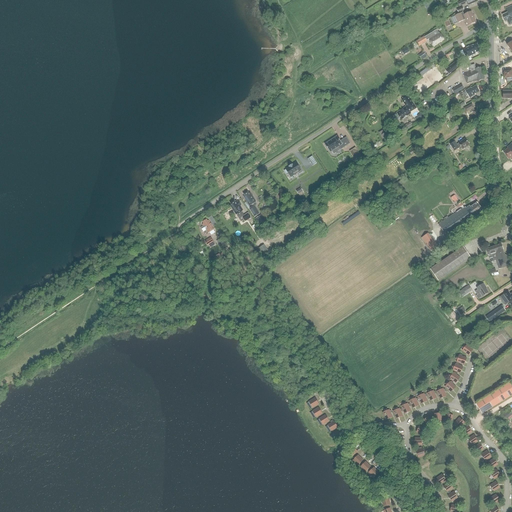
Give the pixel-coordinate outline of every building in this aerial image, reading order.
[(511,5),(505,9),(507,13),(502,15),(505,22),(507,21),(509,25),(511,24),(511,20),(511,21),(511,20),(511,5)] [(463,13),(461,14),(455,16),(458,23),(464,21),(464,20),(466,19),(469,26),(477,22),(475,19),(476,18),(474,16),(472,12),(464,15),(463,13)] [(444,40),(439,32),(439,33),(437,30),(432,32),(424,37),(415,42),(418,47),(427,41),(429,39),(433,46),(444,40)] [(480,51),(477,44),(473,46),(473,45),(463,50),(466,58),(476,54),(475,53),(480,51)] [(418,54),(421,59),(427,57),(424,51),(418,54)] [(449,75),(461,65),(457,61),(445,70),(449,75)] [(482,70),(481,68),(476,69),(475,65),(471,66),(469,67),(470,71),(463,74),(467,84),(473,82),(473,83),(478,81),(478,82),(485,80),(483,73),(484,72),(483,70),(482,70)] [(428,68),(420,73),(422,76),(430,71),(428,68)] [(456,86),(462,83),(459,78),(448,84),(450,87),(455,84),(456,86)] [(464,88),(461,84),(453,89),(455,93),(464,88)] [(466,100),(470,98),(475,95),(474,94),(479,91),(476,86),(471,89),(471,88),(466,91),(462,94),(466,100)] [(503,99),(508,99),(509,99),(510,99),(511,98),(511,91),(503,91),(503,99)] [(401,99),(406,106),(396,113),(401,120),(411,113),(410,112),(416,107),(408,95),(401,99)] [(482,117),(478,110),(475,111),(474,108),(472,104),(464,109),(466,113),(470,111),(471,113),(475,121),(482,117)] [(413,126),(410,122),(404,126),(407,130),(413,126)] [(391,137),(387,131),(380,135),(384,141),(391,137)] [(323,141),(328,149),(336,143),(338,146),(348,139),(344,133),(338,137),(335,132),(323,141)] [(455,151),(461,147),(462,149),(469,145),(465,139),(458,144),(459,144),(457,145),(455,141),(450,145),(455,151)] [(511,143),(511,144),(507,148),(508,149),(503,152),(509,160),(511,157),(511,143)] [(303,172),(301,168),(300,169),(296,163),(293,165),(293,164),(292,164),(293,165),(289,167),(288,167),(289,167),(286,169),(288,173),(291,177),(293,176),(298,173),(299,175),(299,174),(302,172),(303,172)] [(301,188),(296,191),(298,194),(299,194),(301,197),(304,194),(303,191),(301,188)] [(245,196),(244,197),(250,206),(251,205),(252,207),(254,206),(257,205),(254,200),(250,193),(249,194),(248,192),(244,195),(245,196)] [(241,212),(243,211),(240,206),(241,206),(238,202),(237,202),(237,201),(235,202),(234,201),(230,204),(231,205),(230,206),(236,215),(237,215),(241,222),(244,220),(245,221),(251,218),(248,213),(244,216),(241,212)] [(465,207),(464,208),(462,206),(463,206),(461,203),(458,205),(461,209),(439,225),(448,239),(478,218),(476,215),(482,211),(477,203),(470,207),(469,206),(466,208),(465,207)] [(252,207),(249,209),(254,217),(259,214),(254,206),(252,207)] [(261,216),(255,219),(259,224),(264,221),(261,216)] [(202,225),(203,226),(200,228),(203,232),(206,230),(208,233),(215,229),(209,221),(207,221),(206,220),(203,222),(204,224),(202,225)] [(210,248),(215,245),(210,238),(206,240),(210,248)] [(222,250),(227,248),(220,238),(216,241),(222,250)] [(489,257),(490,261),(494,260),(494,261),(496,260),(499,269),(511,265),(508,256),(504,255),(503,250),(501,244),(486,249),(489,257)] [(263,245),(258,249),(264,257),(269,253),(263,245)] [(470,259),(462,247),(430,269),(438,281),(470,259)] [(482,297),(489,293),(485,287),(483,283),(477,288),(478,290),(475,292),(477,295),(480,293),(482,297)] [(463,289),(459,292),(463,297),(472,291),(469,285),(469,286),(463,289)] [(503,302),(504,302),(506,305),(511,300),(511,293),(510,295),(508,291),(504,295),(500,297),(503,302)] [(506,311),(502,306),(486,317),(489,322),(506,311)] [(469,356),(473,350),(467,345),(462,351),(469,356)] [(467,358),(459,355),(457,362),(464,365),(467,358)] [(463,367),(455,364),(453,370),(460,374),(463,367)] [(449,379),(456,384),(460,378),(453,373),(449,379)] [(445,387),(451,393),(456,387),(450,382),(445,387)] [(511,395),(511,387),(509,383),(475,404),(482,414),(511,395)] [(440,399),(446,396),(443,389),(437,392),(440,399)] [(430,401),(437,398),(433,391),(427,394),(430,401)] [(421,404),(427,401),(424,394),(417,397),(421,404)] [(309,402),(313,408),(319,404),(315,398),(309,402)] [(412,409),(419,406),(416,398),(409,401),(412,409)] [(404,414),(411,411),(408,404),(401,406),(404,414)] [(312,412),(316,418),(322,414),(319,408),(312,412)] [(396,419),(403,416),(400,409),(393,411),(396,419)] [(511,414),(508,409),(502,414),(506,420),(511,416),(511,414)] [(386,420),(392,417),(389,410),(383,413),(386,420)] [(446,414),(444,421),(451,423),(453,416),(446,414)] [(319,419),(323,425),(329,421),(325,415),(319,419)] [(428,427),(433,422),(428,416),(423,421),(428,427)] [(465,423),(459,418),(454,423),(460,428),(465,423)] [(328,425),(332,432),(338,428),(334,422),(328,425)] [(423,435),(426,429),(420,426),(416,432),(423,435)] [(462,430),(466,436),(472,432),(468,426),(462,430)] [(333,434),(337,440),(343,436),(339,430),(333,434)] [(468,439),(472,445),(478,441),(474,435),(468,439)] [(484,450),(480,444),(474,448),(478,454),(484,450)] [(347,452),(352,457),(358,452),(352,447),(347,452)] [(425,456),(423,449),(416,451),(418,458),(425,456)] [(481,455),(485,461),(491,457),(487,451),(481,455)] [(353,460),(358,465),(363,460),(358,455),(353,460)] [(488,463),(492,469),(498,465),(494,459),(488,463)] [(361,467),(366,472),(371,467),(366,462),(361,467)] [(369,472),(374,478),(379,473),(374,468),(369,472)] [(490,473),(494,479),(500,475),(496,469),(490,473)] [(446,480),(442,474),(436,478),(440,485),(446,480)] [(381,475),(376,480),(380,485),(386,480),(381,475)] [(453,488),(449,482),(443,486),(447,492),(453,488)] [(490,486),(494,492),(500,488),(496,482),(490,486)] [(458,498),(454,492),(448,496),(452,502),(458,498)] [(500,500),(496,494),(490,498),(494,504),(500,500)] [(390,505),(388,498),(382,500),(384,507),(390,505)]
